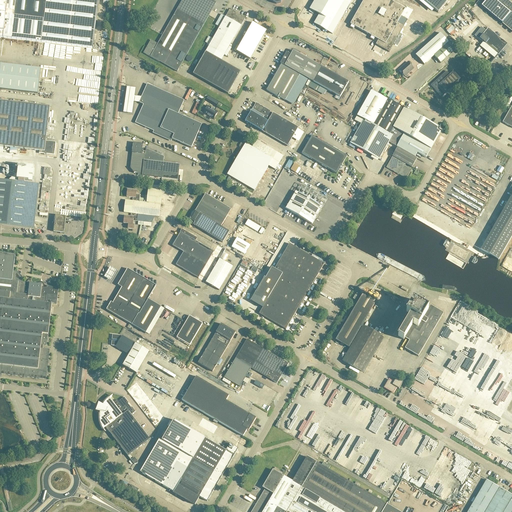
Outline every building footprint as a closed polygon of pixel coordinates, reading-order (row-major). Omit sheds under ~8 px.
[(98,1),(88,0),(0,0),(0,37),(11,39),(93,49),(98,1)] [(182,0),(170,22),(197,37),(216,2),(211,0),(182,0)] [(315,0),(310,10),(309,12),(313,15),(314,12),(319,15),(314,24),(326,31),(332,34),(352,0),(315,0)] [(397,23),(405,9),(388,0),(364,0),(351,25),(379,40),(376,45),(389,52),(388,52),(389,52),(403,26),(397,23)] [(448,0),(422,0),(438,13),(448,0)] [(486,0),(481,6),(511,31),(511,3),(507,0),(486,0)] [(221,15),(215,25),(220,27),(206,52),(221,61),(224,56),(227,57),(232,48),(229,47),(245,19),(239,16),(238,15),(238,13),(236,14),(235,13),(229,10),(225,17),(221,15)] [(197,37),(170,22),(157,45),(155,44),(155,43),(151,41),(147,48),(149,49),(146,55),(159,62),(177,72),(197,37)] [(266,31),(253,23),(236,51),(250,59),(266,31)] [(494,59),(497,55),(506,44),(488,29),(479,39),(483,43),(480,47),(483,50),(494,59)] [(440,64),(455,50),(440,33),(415,56),(424,65),(434,56),(440,64)] [(306,79),(308,80),(308,79),(340,98),(349,83),(293,51),(290,56),(286,53),(285,52),(279,63),(278,63),(281,65),(306,79)] [(241,72),(221,61),(206,52),(193,74),(228,94),(241,72)] [(0,63),(0,89),(37,94),(40,69),(0,63)] [(399,70),(405,77),(413,69),(408,63),(399,70)] [(301,93),(308,80),(306,79),(281,65),(274,78),(301,93)] [(441,97),(446,93),(445,93),(460,79),(453,72),(450,75),(446,71),(431,85),(441,97)] [(298,98),(301,93),(274,78),(267,91),(285,101),(289,93),(298,98)] [(140,101),(139,103),(144,105),(135,123),(161,134),(160,137),(162,138),(163,135),(172,139),(172,140),(191,148),(202,125),(178,114),(184,101),(166,92),(166,93),(147,84),(142,96),(140,101)] [(136,87),(127,86),(123,111),(132,113),(134,101),(140,101),(142,96),(135,95),(136,87)] [(393,145),(402,129),(412,113),(408,110),(404,108),(399,106),(400,106),(397,104),(397,105),(387,99),(387,100),(371,91),(354,121),(361,125),(350,144),(379,160),(389,143),(393,145)] [(218,103),(208,97),(206,101),(216,106),(218,103)] [(54,155),(56,142),(46,141),(50,106),(0,100),(0,146),(39,151),(39,153),(54,155)] [(197,101),(192,112),(196,114),(201,103),(197,101)] [(287,147),(298,128),(273,113),(272,114),(270,113),(270,112),(256,103),(252,109),(250,111),(251,112),(245,122),(287,147)] [(511,128),(511,105),(503,123),(511,128)] [(206,110),(204,114),(211,118),(213,120),(217,112),(212,109),(206,106),(204,108),(206,110)] [(440,129),(412,113),(402,129),(433,146),(441,132),(438,130),(440,129)] [(397,148),(402,150),(404,146),(417,153),(426,158),(433,146),(402,129),(393,145),(397,148)] [(336,174),(347,156),(312,136),(302,154),(336,174)] [(238,156),(227,175),(254,191),(269,166),(272,160),(279,164),(283,156),(256,140),(252,148),(246,144),(243,142),(241,143),(239,146),(240,148),(242,149),(238,156),(237,155),(238,156)] [(161,178),(163,163),(164,157),(146,149),(146,152),(142,151),(143,144),(133,143),(132,153),(131,168),(130,168),(134,174),(135,173),(138,173),(138,176),(161,178)] [(404,146),(402,150),(397,148),(386,168),(406,179),(411,171),(403,166),(405,164),(412,168),(416,159),(415,158),(417,153),(404,146)] [(291,157),(285,168),(289,170),(295,160),(291,157)] [(15,162),(14,177),(33,178),(34,161),(23,161),(23,162),(15,162)] [(180,165),(163,163),(161,178),(178,180),(180,165)] [(0,225),(34,230),(39,184),(0,179),(0,225)] [(511,185),(510,189),(511,189),(511,195),(499,219),(511,226),(511,185)] [(125,213),(131,214),(138,215),(159,217),(162,191),(148,189),(147,196),(145,196),(144,203),(139,202),(132,202),(126,201),(126,206),(124,206),(124,208),(125,208),(125,213)] [(126,194),(127,194),(127,197),(133,198),(132,202),(139,202),(140,195),(136,195),(136,191),(132,191),(132,189),(127,189),(126,194)] [(312,225),(322,207),(296,192),(286,209),(312,225)] [(195,222),(193,225),(223,243),(229,232),(221,227),(231,210),(205,194),(195,211),(190,219),(195,222)] [(138,215),(131,214),(130,217),(124,217),(124,224),(129,224),(128,229),(133,229),(134,225),(133,225),(133,221),(137,222),(138,215)] [(64,233),(66,217),(56,216),(54,232),(64,233)] [(499,260),(511,236),(511,226),(499,219),(481,250),(499,260)] [(248,220),(245,225),(258,233),(261,227),(248,220)] [(176,265),(198,278),(214,252),(195,241),(197,238),(182,230),(173,246),(184,252),(176,265)] [(231,247),(244,255),(250,246),(237,238),(231,247)] [(264,278),(250,301),(262,308),(259,314),(286,330),(303,300),(324,264),(289,244),(275,269),(272,268),(265,279),(264,278)] [(0,374),(44,379),(46,377),(49,350),(42,349),(42,345),(47,346),(51,304),(56,305),(58,290),(47,286),(47,288),(41,289),(42,285),(29,283),(29,287),(25,287),(25,283),(22,283),(22,280),(15,272),(13,272),(15,256),(0,253),(0,374)] [(220,259),(206,283),(219,291),(233,266),(220,259)] [(117,270),(110,266),(104,276),(112,280),(117,270)] [(111,302),(106,310),(146,334),(151,325),(161,307),(148,300),(156,286),(131,271),(127,269),(118,286),(122,288),(113,303),(111,302)] [(349,349),(376,301),(363,293),(336,341),(349,349)] [(418,357),(444,314),(430,306),(428,310),(423,307),(424,305),(419,302),(418,304),(413,301),(406,313),(410,315),(398,337),(404,340),(405,338),(409,341),(405,349),(418,357)] [(190,346),(203,324),(189,316),(176,338),(190,346)] [(505,337),(472,322),(468,329),(489,338),(488,339),(501,345),(505,337)] [(212,372),(236,333),(221,324),(198,363),(212,372)] [(343,361),(364,373),(384,339),(363,327),(343,361)] [(136,374),(149,352),(122,336),(122,337),(120,336),(112,335),(111,346),(116,346),(116,348),(129,355),(122,366),(136,374)] [(235,359),(251,368),(263,349),(247,339),(235,359)] [(263,349),(251,368),(277,384),(288,364),(263,349)] [(487,350),(485,354),(487,355),(486,357),(494,361),(497,356),(487,350)] [(251,368),(235,359),(224,378),(240,387),(251,368)] [(173,372),(171,375),(177,380),(179,377),(173,372)] [(476,396),(478,393),(444,373),(440,380),(459,391),(461,387),(476,396)] [(249,431),(256,418),(250,415),(249,415),(226,401),(229,396),(196,377),(182,401),(243,437),(247,430),(249,431)] [(399,389),(403,383),(396,379),(393,383),(389,381),(385,388),(392,392),(393,389),(395,390),(396,388),(399,389)] [(475,416),(478,411),(441,390),(440,390),(436,388),(433,392),(435,393),(433,397),(456,410),(458,406),(475,416)] [(101,405),(99,411),(98,412),(99,411),(100,412),(100,414),(99,417),(100,420),(100,422),(101,425),(102,427),(103,430),(104,432),(105,431),(104,430),(106,428),(128,456),(150,439),(131,415),(135,412),(131,407),(131,408),(128,404),(128,403),(124,397),(118,402),(117,400),(113,403),(109,398),(108,399),(107,400),(106,400),(105,401),(104,403),(103,404),(103,405),(102,406),(101,405)] [(166,406),(159,400),(156,403),(154,401),(152,403),(158,408),(152,414),(157,418),(161,413),(160,411),(161,410),(159,408),(162,404),(165,407),(166,406)] [(395,427),(399,420),(395,417),(391,425),(395,427)] [(142,474),(174,493),(194,505),(199,497),(207,502),(238,449),(234,447),(231,451),(227,449),(226,451),(205,439),(173,420),(142,474)] [(399,511),(387,504),(328,470),(330,467),(324,463),(322,466),(307,457),(307,458),(293,482),(273,470),(263,488),(265,489),(252,511),(399,511)] [(511,511),(511,495),(500,488),(487,480),(484,485),(468,511),(511,511)]
